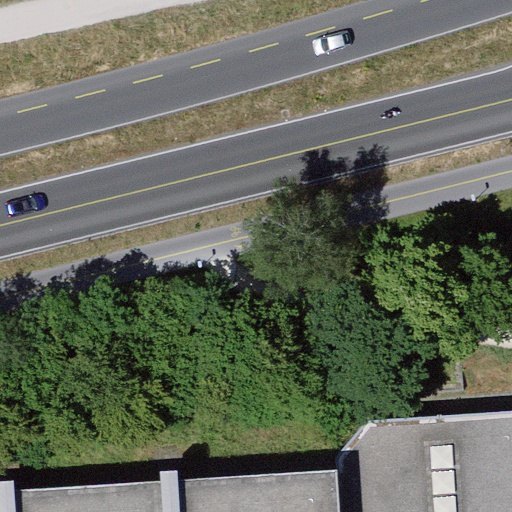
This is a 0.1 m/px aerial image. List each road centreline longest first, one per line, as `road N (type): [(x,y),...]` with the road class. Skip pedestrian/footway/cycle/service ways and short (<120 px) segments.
road 1 (primary): [(0,226),(511,103)]
road 2 (primary): [(503,0),(0,136)]
road 3 (unclassified): [(122,0),(0,30)]
